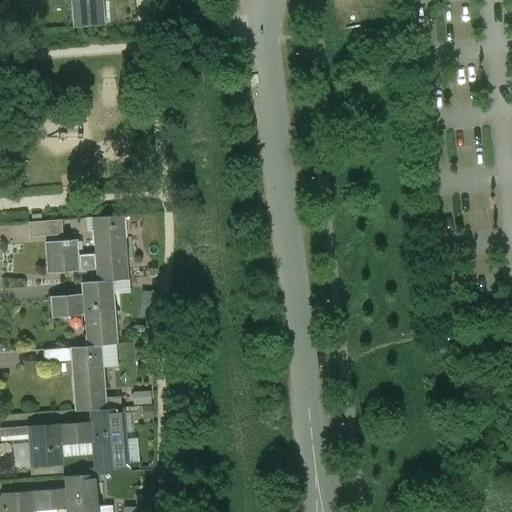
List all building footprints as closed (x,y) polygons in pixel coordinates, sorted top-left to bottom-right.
[(71,0),(74,29),(105,27),(103,0),(71,0)] [(125,216),(93,218),(95,254),(97,270),(98,282),(114,281),(130,280),(125,216)] [(62,221),(29,224),(30,237),(63,234),(62,221)] [(78,239),(46,242),(49,274),(97,270),(95,254),(79,255),(78,239)] [(98,282),(81,284),(82,296),(51,298),(53,319),(84,316),(87,348),(102,347),(119,345),(114,281),(98,282)] [(87,348),(71,350),(76,413),(91,411),(107,410),(102,347),(87,348)] [(107,410),(91,411),(92,423),(60,425),(62,446),(94,443),(97,475),(128,472),(123,409),(107,410)] [(60,425),(28,428),(31,469),(63,466),(62,446),(60,425)] [(99,511),(97,475),(64,478),(65,489),(33,492),(34,511),(42,511),(67,510),(67,511),(99,511)] [(34,511),(33,492),(2,494),(3,511),(34,511)]
